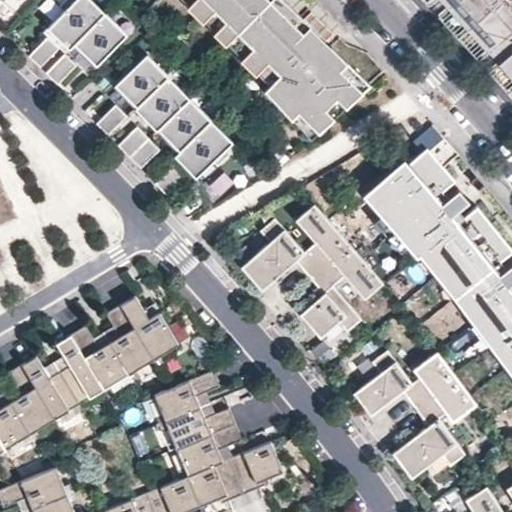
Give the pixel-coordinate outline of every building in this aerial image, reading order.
[(115,27),(116,23),(92,0),(90,0),(85,6),(79,0),(64,0),(59,6),(64,11),(48,28),(70,49),(75,45),(87,57),(90,54),(99,63),(125,37),(115,27)] [(278,76),(200,0),(169,0),(263,91),(278,76)] [(298,112),(319,132),(370,85),(331,46),(317,60),(306,50),(320,36),(304,19),(284,0),(200,0),(278,76),(263,91),(291,120),(298,112)] [(511,0),(423,0),(430,8),(447,25),(475,56),(480,62),(511,98),(511,0)] [(317,60),(331,46),(326,41),(334,33),(323,22),(312,11),(304,19),(320,36),(306,50),(317,60)] [(40,67),(59,48),(47,37),(28,56),(40,67)] [(76,65),(64,54),(46,73),(57,84),(76,65)] [(225,135),(157,65),(155,67),(145,57),(119,83),(128,92),(125,95),(138,108),(140,105),(150,114),(147,117),(171,142),(174,140),(183,149),(176,156),(197,178),(213,162),(218,167),(231,155),(219,141),(225,135)] [(107,135),(126,116),(115,105),(96,123),(107,135)] [(444,136),(433,124),(418,137),(427,148),(430,145),(432,147),(444,136)] [(159,150),(137,127),(118,145),(119,146),(140,168),(159,150)] [(511,287),(493,262),(511,247),(511,245),(478,202),(457,217),(438,190),(456,176),(432,147),(430,145),(427,148),(367,199),(417,257),(426,248),(511,363),(511,287)] [(186,177),(174,165),(155,184),(166,195),(186,177)] [(306,224),(321,211),(313,203),(295,218),(315,242),(319,238),(306,224)] [(359,285),(374,272),(321,211),(306,224),(319,238),(315,242),(304,251),(274,217),(259,230),(269,242),(271,243),(254,257),(273,279),(294,260),(322,292),(301,311),(318,330),(334,317),(346,331),(361,318),(332,285),(344,275),(348,272),(359,285)] [(273,279),(254,257),(271,243),(269,242),(241,267),(261,289),(273,279)] [(364,297),(382,281),(374,272),(359,285),(348,272),(344,275),(364,297)] [(0,449),(149,360),(180,342),(160,310),(150,316),(137,294),(107,312),(121,334),(100,346),(87,324),(58,342),(71,364),(51,376),(38,354),(24,362),(8,372),(21,393),(1,406),(0,403),(0,449)] [(323,339),(309,349),(321,365),(335,354),(323,339)] [(475,403),(436,351),(422,362),(429,370),(420,377),(412,383),(387,350),(372,362),(380,372),(363,385),(379,408),(402,390),(429,425),(406,442),(422,464),(439,451),(441,454),(450,465),(465,453),(437,418),(446,412),(454,405),(461,414),(475,403)] [(420,377),(429,370),(422,362),(413,368),(420,377)] [(266,484),(263,478),(283,470),(270,440),(223,459),(218,448),(242,438),(229,407),(205,416),(196,395),(220,385),(213,369),(154,393),(188,474),(105,509),(106,511),(180,511),(220,496),(222,502),(229,499),(257,487),(266,484)] [(379,408),(363,385),(353,392),(370,414),(379,408)] [(461,414),(454,405),(446,412),(452,421),(461,414)] [(422,464),(406,442),(392,452),(411,477),(441,454),(439,451),(422,464)] [(75,511),(56,465),(0,488),(0,495),(4,505),(29,495),(35,511),(75,511)] [(502,511),(485,486),(470,496),(480,511),(478,511),(502,511)] [(478,511),(480,511),(470,496),(465,499),(473,511),(478,511)]
